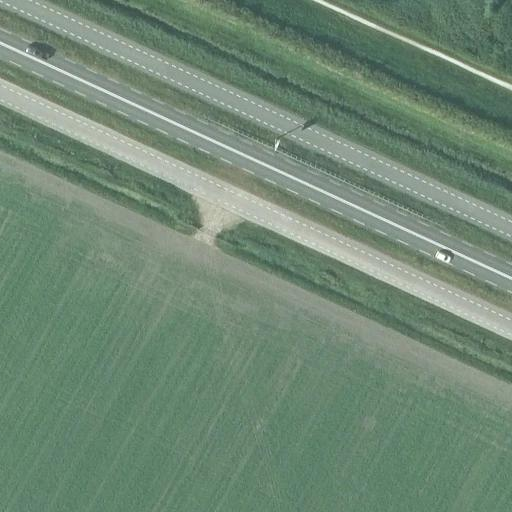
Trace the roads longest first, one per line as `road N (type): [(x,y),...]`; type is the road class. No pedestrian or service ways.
road 1 (primary): [(511,277),(0,41)]
road 2 (unclassified): [(511,329),(0,94)]
road 3 (unclassified): [(511,229),(12,0)]
